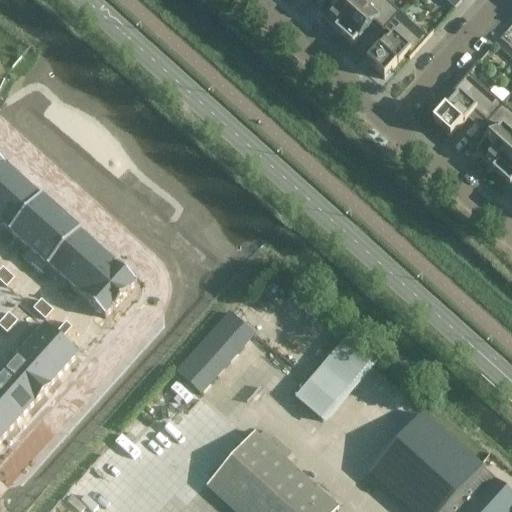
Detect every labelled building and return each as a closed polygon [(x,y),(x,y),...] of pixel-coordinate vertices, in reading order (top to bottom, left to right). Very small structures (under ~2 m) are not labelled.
[(336,32),(362,2),(364,0),(333,0),(319,17),(336,32)] [(352,47),(374,23),(384,32),(389,26),(400,14),(383,0),(364,0),(362,2),(336,32),(352,47)] [(412,58),(428,40),(400,14),(389,26),(384,32),(391,38),(367,65),(384,81),(408,54),(412,58)] [(503,107),(468,76),(452,94),(456,97),(433,124),(450,140),(474,113),(487,125),(492,119),(503,107)] [(493,172),(511,151),(511,114),(503,107),(492,119),(487,125),(497,134),(476,157),(493,172)] [(510,187),(511,184),(511,151),(493,172),(510,187)] [(5,168),(0,172),(0,210),(23,184),(5,168)] [(24,185),(0,211),(0,222),(13,234),(42,201),(24,185)] [(42,202),(13,234),(32,251),(61,218),(42,202)] [(61,219),(32,252),(51,268),(52,268),(80,235),(61,219)] [(81,235),(52,268),(70,284),(98,251),(81,235)] [(99,253),(70,284),(88,301),(118,268),(99,253)] [(118,268),(89,302),(107,318),(136,284),(118,268)] [(3,271),(0,274),(0,282),(2,284),(9,276),(3,271)] [(9,276),(2,284),(7,289),(14,280),(9,276)] [(42,303),(35,311),(40,316),(47,308),(42,303)] [(47,308),(40,316),(46,321),(53,313),(47,308)] [(201,396),(254,336),(230,315),(177,374),(201,396)] [(10,316),(5,321),(13,328),(18,323),(10,316)] [(5,322),(0,327),(8,335),(13,329),(5,322)] [(67,325),(60,332),(65,337),(72,330),(67,325)] [(45,329),(31,345),(32,346),(64,373),(78,357),(45,329)] [(322,422),(373,361),(347,339),(296,399),(322,422)] [(32,346),(18,361),(49,389),(63,374),(32,346)] [(18,361),(4,376),(35,405),(49,390),(18,361)] [(4,377),(0,381),(0,399),(22,419),(35,405),(4,377)] [(0,399),(0,426),(9,434),(22,420),(0,399)] [(510,511),(511,511),(511,496),(423,415),(369,475),(410,511),(510,511)] [(0,427),(0,444),(9,435),(0,427)] [(206,488),(233,511),(335,511),(338,509),(255,434),(206,488)]
